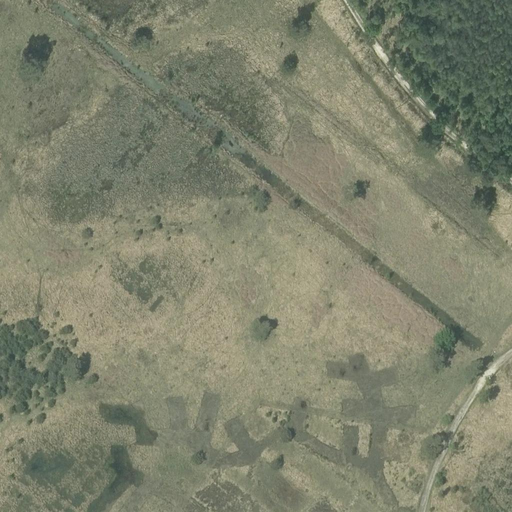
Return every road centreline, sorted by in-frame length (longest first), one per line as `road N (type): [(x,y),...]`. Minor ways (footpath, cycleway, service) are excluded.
road 1 (track): [(511,180),(413,100),(339,0)]
road 2 (track): [(422,511),(454,428),(511,354)]
